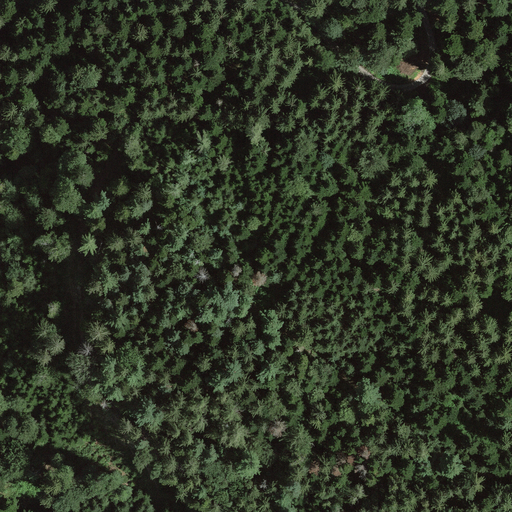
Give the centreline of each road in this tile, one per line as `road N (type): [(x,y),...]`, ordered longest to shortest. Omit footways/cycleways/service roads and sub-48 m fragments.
road 1 (track): [(164,511),(151,475),(101,405),(78,353),(76,257),(117,146),(138,119),(195,118),(306,144),(363,179),(511,331)]
road 2 (track): [(290,0),(371,72),(408,86),(423,80),(433,56),(417,0)]
road 3 (track): [(423,80),(433,139),(511,241)]
